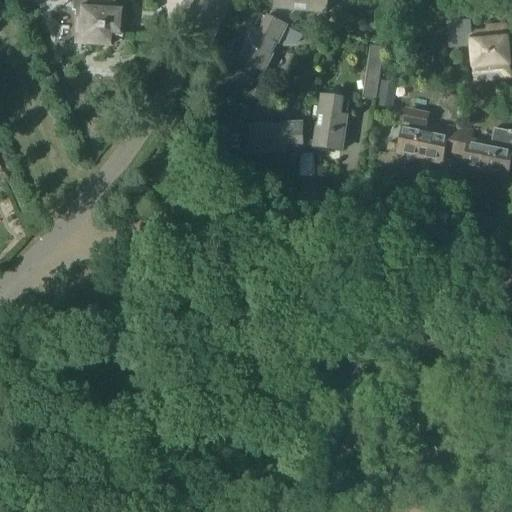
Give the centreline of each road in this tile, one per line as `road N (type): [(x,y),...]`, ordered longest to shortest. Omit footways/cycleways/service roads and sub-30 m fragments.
road 1 (residential): [(50,259),(200,217),(315,204),(407,207),(511,233)]
road 2 (residential): [(50,259),(167,90),(210,0)]
